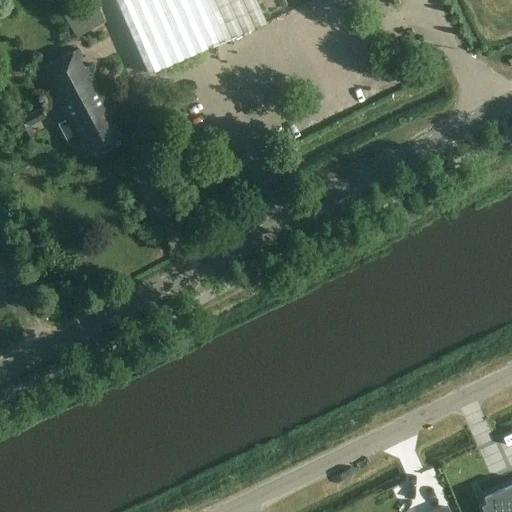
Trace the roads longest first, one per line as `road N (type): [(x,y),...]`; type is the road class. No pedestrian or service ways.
road 1 (tertiary): [(0,373),(511,101)]
road 2 (unclassified): [(226,511),(511,373)]
